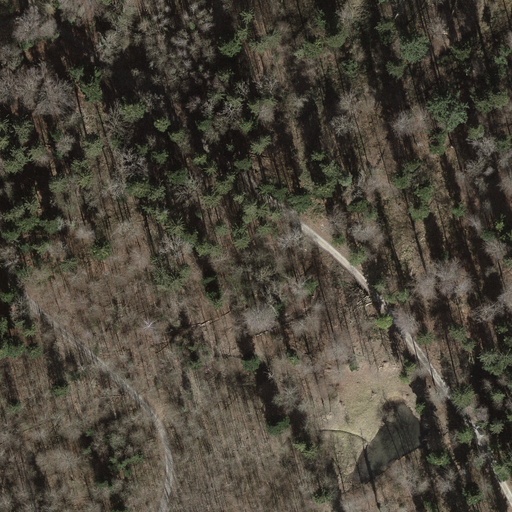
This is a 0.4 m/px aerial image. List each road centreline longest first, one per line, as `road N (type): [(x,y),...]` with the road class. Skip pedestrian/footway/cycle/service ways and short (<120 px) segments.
road 1 (track): [(511,499),(439,379),(342,257),(42,14)]
road 2 (track): [(161,511),(170,463),(151,414),(30,305),(0,237)]
